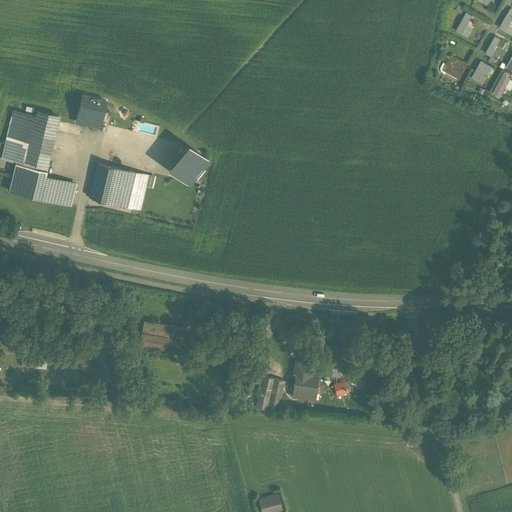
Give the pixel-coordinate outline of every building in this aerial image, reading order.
[(511,7),(500,26),(511,32),(511,7)] [(470,36),(474,27),(468,24),(473,14),(466,11),(458,31),(470,36)] [(495,35),(487,52),(499,58),(507,41),(495,35)] [(460,81),(469,61),(451,53),(442,73),(460,81)] [(483,59),(472,76),(483,84),(494,66),(483,59)] [(492,93),(504,100),(511,86),(511,77),(504,73),(492,93)] [(106,100),(82,94),(76,121),(99,127),(106,100)] [(35,115),(12,109),(0,159),(15,162),(46,170),(60,114),(36,109),(35,115)] [(174,168),(177,173),(194,177),(199,174),(202,158),(200,153),(183,149),(178,152),(174,168)] [(120,166),(97,161),(89,196),(104,200),(111,202),(120,166)] [(46,170),(15,162),(8,190),(55,201),(59,184),(68,186),(64,203),(71,205),(76,182),(45,174),(46,170)] [(144,172),(120,166),(111,202),(135,207),(144,172)] [(68,186),(59,184),(55,201),(64,203),(68,186)] [(86,206),(96,209),(97,202),(103,204),(104,200),(89,196),(86,206)] [(196,329),(143,320),(139,344),(184,352),(187,334),(194,336),(196,329)] [(350,353),(333,351),(331,361),(332,361),(330,375),(343,377),(346,363),(348,363),(350,353)] [(47,356),(24,355),(24,366),(46,367),(47,356)] [(265,359),(256,357),(252,372),(257,373),(255,383),(261,385),(256,405),(265,408),(270,387),(273,377),(264,375),(267,362),(265,359)] [(311,363),(296,361),(295,373),(296,374),(292,395),(309,397),(310,386),(316,387),(317,376),(309,375),(311,363)] [(279,378),(273,377),(270,387),(276,388),(279,378)] [(335,382),(338,395),(349,392),(346,379),(335,382)] [(279,486),(260,490),(264,510),(284,505),(279,486)]
